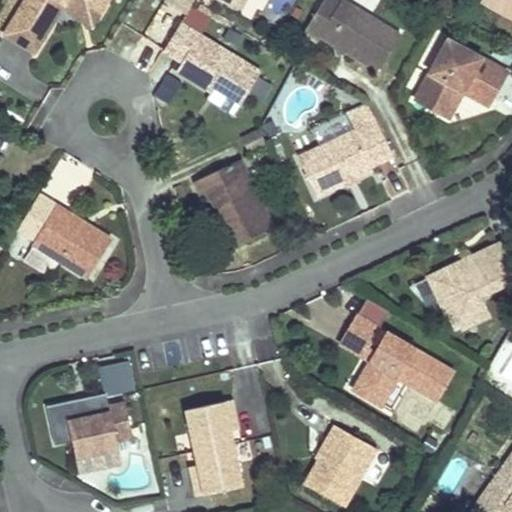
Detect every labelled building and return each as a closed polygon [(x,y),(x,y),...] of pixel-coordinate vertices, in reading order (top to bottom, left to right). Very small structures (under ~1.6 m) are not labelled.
[(95,21),(107,0),(24,0),(5,33),(35,51),(54,20),(39,11),(46,0),(61,0),(65,2),(95,21)] [(46,0),(39,11),(54,20),(63,6),(65,2),(61,0),(46,0)] [(224,0),(241,9),(245,0),(224,0)] [(245,0),(241,9),(250,14),(255,5),(261,8),(265,0),(245,0)] [(344,43),(346,51),(379,71),(401,35),(343,0),(323,0),(304,32),(317,40),(320,36),(336,45),(344,43)] [(511,0),(483,0),(482,2),(511,17),(511,0)] [(95,21),(65,2),(63,6),(93,25),(95,21)] [(201,4),(198,9),(211,16),(230,27),(233,22),(201,4)] [(198,9),(191,5),(164,50),(182,61),(177,69),(213,91),(215,87),(241,103),(261,71),(200,34),(211,16),(198,9)] [(493,98),(507,71),(448,39),(415,99),(442,114),(457,88),(463,92),(468,84),(493,98)] [(489,106),(493,98),(468,84),(463,92),(489,106)] [(457,88),(442,114),(449,118),(463,92),(457,88)] [(353,130),(376,119),(368,103),(345,113),(353,130)] [(371,166),(393,156),(376,119),(298,157),(316,196),(372,169),(371,166)] [(273,227),(240,158),(194,180),(202,196),(209,193),(215,205),(219,204),(223,211),(218,213),(234,245),(273,227)] [(358,182),(356,177),(346,182),(349,187),(358,182)] [(71,212),(39,193),(20,223),(38,233),(32,242),(34,243),(88,276),(112,238),(90,224),(87,229),(68,217),(71,212)] [(90,224),(71,212),(68,217),(87,229),(90,224)] [(38,233),(20,223),(18,228),(35,238),(38,233)] [(511,270),(511,237),(463,260),(468,270),(459,275),(454,265),(429,276),(446,312),(453,309),(462,328),(490,314),(481,295),(511,280),(511,273),(511,271),(511,270)] [(59,259),(34,243),(25,258),(50,274),(59,259)] [(468,270),(463,260),(454,265),(459,275),(468,270)] [(370,360),(376,351),(367,346),(378,327),(356,315),(340,342),(370,360)] [(452,371),(387,333),(376,351),(370,360),(353,389),(379,404),(396,375),(436,399),(452,371)] [(128,359),(99,366),(104,392),(106,392),(107,395),(135,389),(128,359)] [(132,436),(125,401),(109,404),(106,392),(47,404),(55,443),(72,439),(76,456),(118,447),(117,439),(132,436)] [(195,450),(235,441),(232,429),(230,418),(237,417),(233,398),(186,408),(195,450)] [(239,427),(237,417),(230,418),(232,429),(239,427)] [(376,448),(334,424),(326,438),(328,440),(318,457),(304,483),(343,505),(376,448)] [(328,440),(326,438),(316,456),(318,457),(328,440)] [(192,475),(196,494),(244,484),(235,441),(195,450),(197,463),(200,474),(192,475)] [(118,447),(76,456),(79,471),(121,462),(118,447)] [(511,511),(511,451),(470,511),(472,511),(511,511)] [(190,465),(192,475),(200,474),(197,463),(190,465)]
